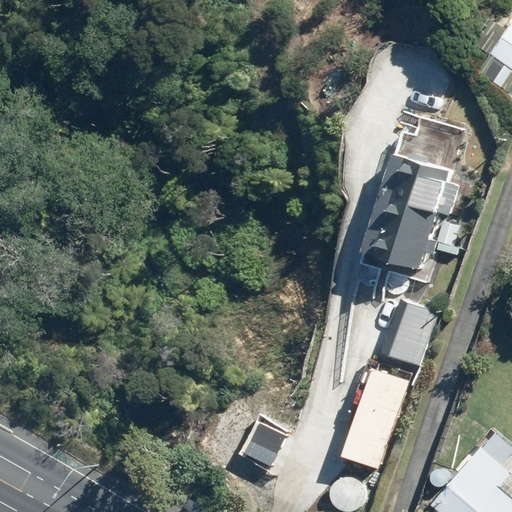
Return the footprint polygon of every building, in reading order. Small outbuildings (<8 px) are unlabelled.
[(511,67),(511,18),(489,52),(511,67)] [(387,150),(356,247),(416,266),(434,208),(446,212),(455,183),(442,179),(445,169),(387,150)] [(418,365),(437,312),(396,296),(377,349),(418,365)] [(414,370),(397,368),(392,398),(410,401),(414,370)] [(511,470),(480,443),(428,503),(438,511),(511,511),(511,490),(503,483),(511,472),(511,470)] [(185,508),(192,511),(212,511),(213,511),(190,498),(185,508)]
